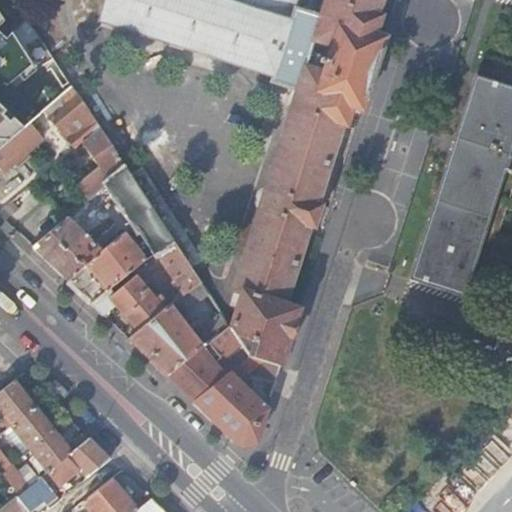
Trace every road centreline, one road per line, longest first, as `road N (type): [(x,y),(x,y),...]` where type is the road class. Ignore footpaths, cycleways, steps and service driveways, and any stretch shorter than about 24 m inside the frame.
road 1 (primary): [(243,506),(0,282)]
road 2 (residential): [(243,506),(273,478),(346,251)]
